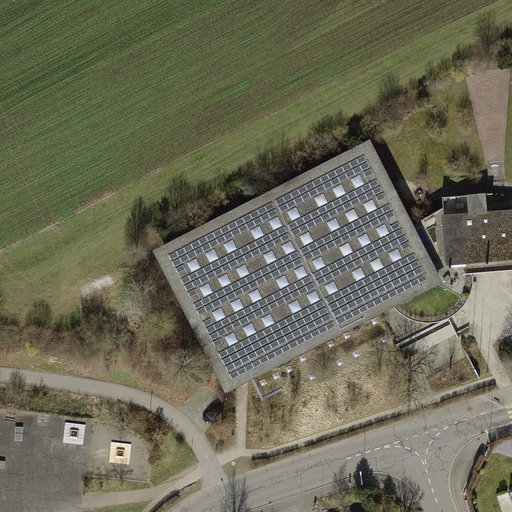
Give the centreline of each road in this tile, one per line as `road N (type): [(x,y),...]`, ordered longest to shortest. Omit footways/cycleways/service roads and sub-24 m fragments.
road 1 (track): [(0,380),(105,392),(149,406),(190,434),(210,466)]
road 2 (residential): [(416,439),(216,511)]
